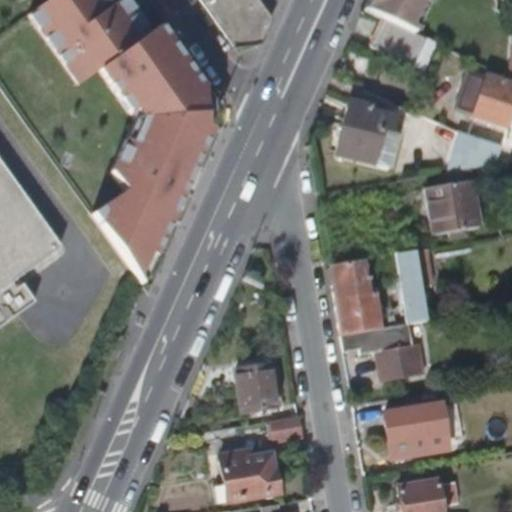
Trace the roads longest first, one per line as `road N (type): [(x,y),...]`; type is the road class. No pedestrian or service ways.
road 1 (primary): [(89,511),(267,126)]
road 2 (residential): [(267,126),(283,169),(339,511)]
road 3 (residential): [(267,126),(174,0)]
road 4 (primary): [(267,126),(325,0)]
